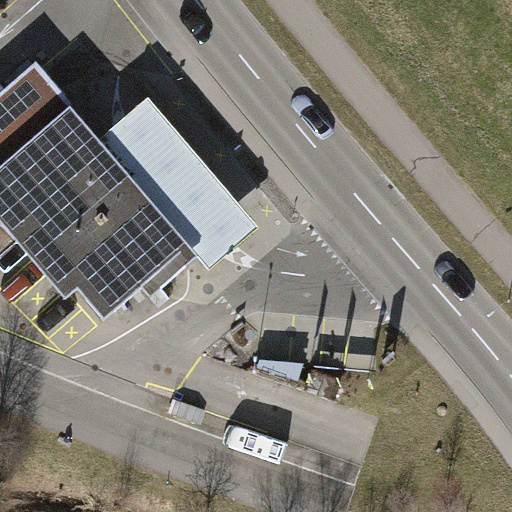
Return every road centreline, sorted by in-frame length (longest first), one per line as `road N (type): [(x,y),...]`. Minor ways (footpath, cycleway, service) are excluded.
road 1 (secondary): [(511,379),(198,0)]
road 2 (unclassified): [(0,387),(312,511)]
